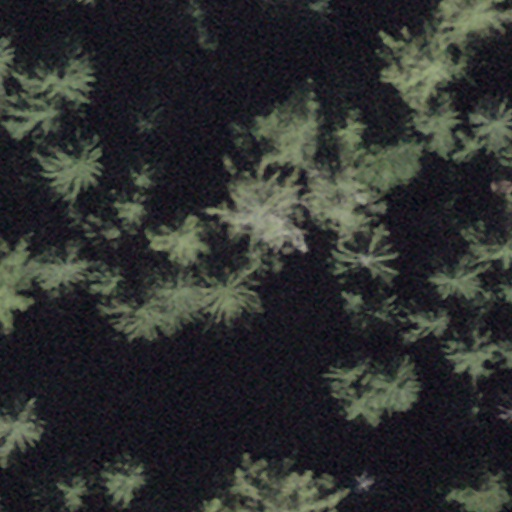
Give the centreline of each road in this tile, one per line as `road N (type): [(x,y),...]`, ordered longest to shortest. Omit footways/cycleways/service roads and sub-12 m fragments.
road 1 (track): [(0,393),(10,399),(174,363),(419,216),(511,192)]
road 2 (track): [(297,0),(225,81),(0,265)]
